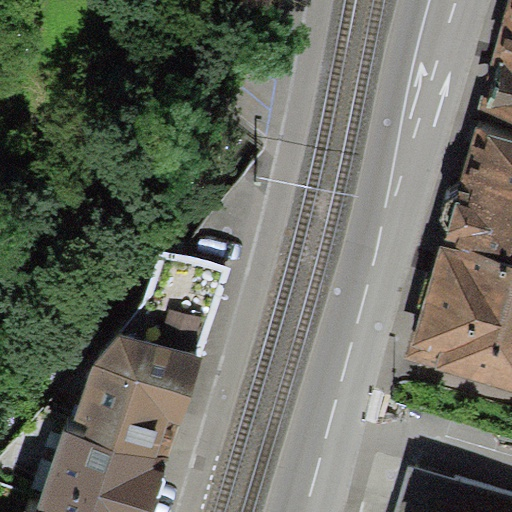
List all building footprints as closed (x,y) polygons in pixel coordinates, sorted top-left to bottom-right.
[(511,3),(489,93),(511,97),(511,3)] [(511,124),(482,115),(405,339),(511,374),(511,124)] [(107,333),(82,398),(179,427),(225,253),(169,233),(151,282),(107,333)] [(134,511),(151,511),(179,427),(82,398),(76,397),(50,485),(134,511)] [(511,511),(511,492),(410,461),(394,511),(511,511)] [(134,511),(50,485),(36,480),(26,511),(134,511)]
